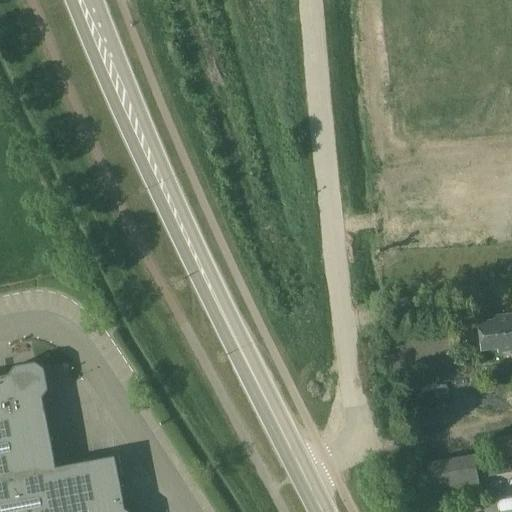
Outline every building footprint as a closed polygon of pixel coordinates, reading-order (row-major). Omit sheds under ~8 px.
[(459,205),(511,203),(511,176),(458,178),(459,205)] [(495,321),(479,323),(482,351),(499,349),(499,353),(511,351),(511,314),(495,317),(495,321)] [(0,511),(125,511),(115,457),(56,468),(43,397),(48,389),(44,369),(36,363),(15,367),(16,374),(0,377),(0,511)] [(501,456),(511,453),(511,433),(497,436),(501,456)] [(435,509),(483,500),(475,455),(426,464),(435,509)] [(502,459),(485,462),(487,476),(505,473),(502,459)]
